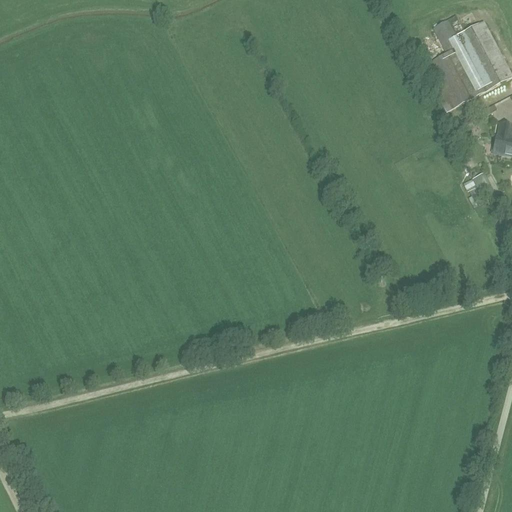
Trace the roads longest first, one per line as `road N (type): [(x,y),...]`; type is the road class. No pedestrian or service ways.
road 1 (track): [(0,418),(511,289)]
road 2 (unclassified): [(480,511),(511,389)]
